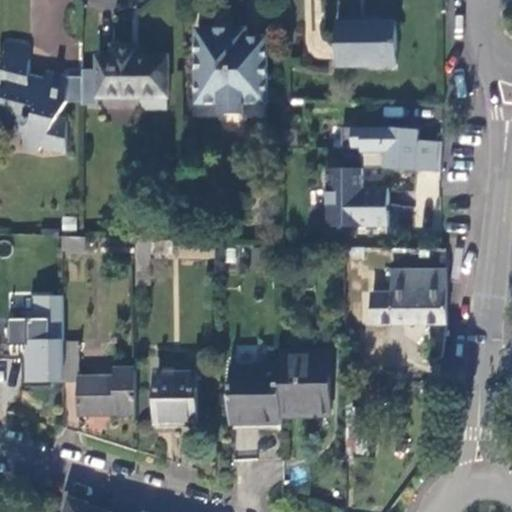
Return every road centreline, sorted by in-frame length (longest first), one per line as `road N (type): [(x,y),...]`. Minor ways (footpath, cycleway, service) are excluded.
road 1 (secondary): [(504,155),(480,399)]
road 2 (tertiary): [(189,511),(0,454)]
